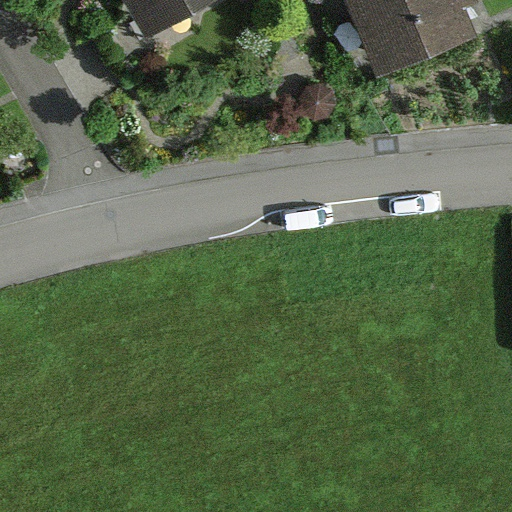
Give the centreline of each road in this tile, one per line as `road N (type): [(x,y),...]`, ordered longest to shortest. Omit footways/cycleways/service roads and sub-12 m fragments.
road 1 (residential): [(111,226),(333,190),(511,175)]
road 2 (residential): [(111,226),(0,22)]
